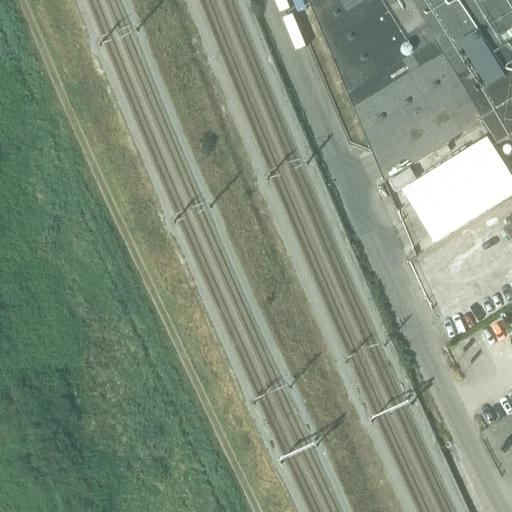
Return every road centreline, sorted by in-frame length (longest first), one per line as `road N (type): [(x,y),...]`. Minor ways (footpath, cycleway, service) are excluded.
road 1 (track): [(257,511),(20,0)]
road 2 (unclassified): [(504,511),(395,293),(270,0)]
